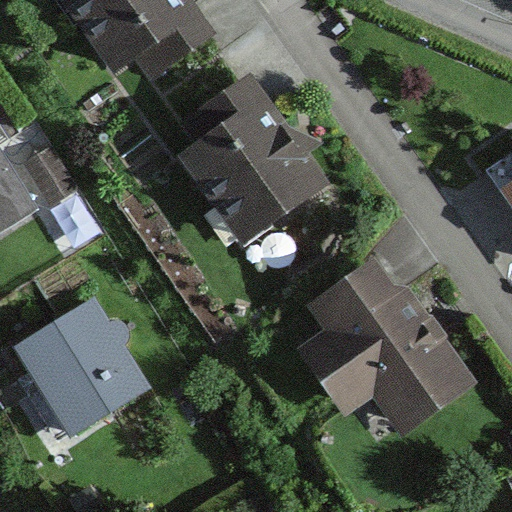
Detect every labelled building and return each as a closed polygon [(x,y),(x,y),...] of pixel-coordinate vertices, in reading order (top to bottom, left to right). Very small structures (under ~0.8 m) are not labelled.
[(66,0),(120,75),(140,61),(157,85),(223,38),(195,0),(66,0)] [(256,84),(191,131),(209,156),(193,167),(256,254),(337,197),(256,84)] [(0,155),(0,257),(47,227),(0,155)] [(391,262),(330,308),(345,327),(313,352),(361,415),(388,395),(418,434),(484,385),(391,262)] [(102,312),(22,360),(75,449),(155,402),(102,312)]
